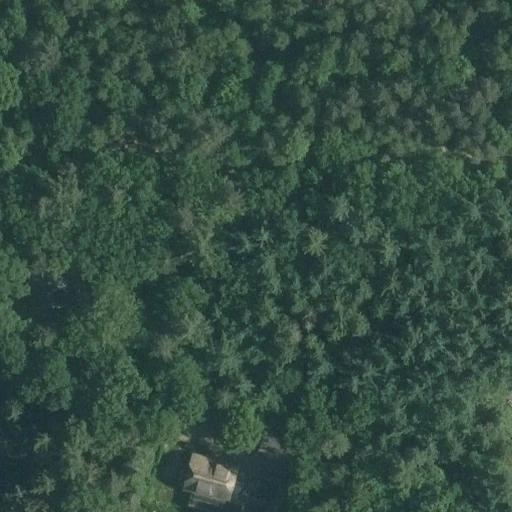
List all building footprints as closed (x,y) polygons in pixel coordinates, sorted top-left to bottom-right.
[(171,269),(159,268),(160,265),(143,263),(141,284),(183,288),(184,275),(171,273),(171,269)] [(78,270),(39,272),(40,286),(79,284),(78,270)] [(132,322),(130,334),(172,340),(175,328),(132,322)] [(269,403),(255,455),(301,468),(316,416),(269,403)] [(196,457),(187,491),(229,502),(238,469),(196,457)] [(281,481),(272,511),(288,511),(296,485),(281,481)] [(200,511),(155,497),(150,511),(200,511)]
